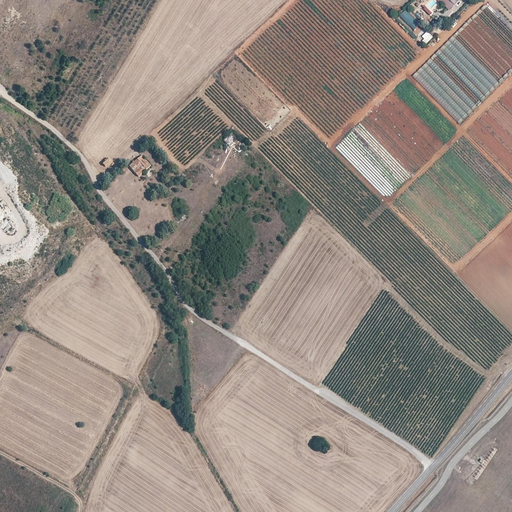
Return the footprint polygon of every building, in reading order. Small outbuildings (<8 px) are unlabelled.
[(487,24),(496,15),(484,5),(473,17),(476,20),(481,15),(487,21),(485,22),(487,24)] [(426,44),(433,37),(430,33),(422,40),(426,44)] [(223,141),(227,144),(236,137),(232,132),(223,141)] [(129,166),(138,176),(150,166),(141,156),(129,166)] [(165,161),(174,170),(176,168),(167,159),(165,161)]
